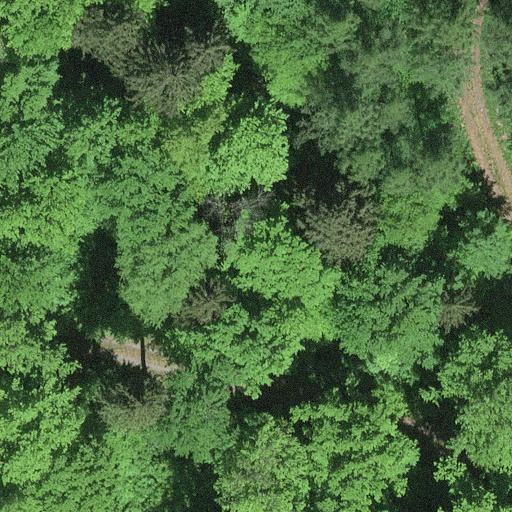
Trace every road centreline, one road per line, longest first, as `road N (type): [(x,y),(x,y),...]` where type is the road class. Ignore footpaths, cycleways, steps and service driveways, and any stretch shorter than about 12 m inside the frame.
road 1 (track): [(0,348),(118,348),(489,461),(511,461)]
road 2 (track): [(511,199),(487,146),(475,87),(474,33),(488,0)]
